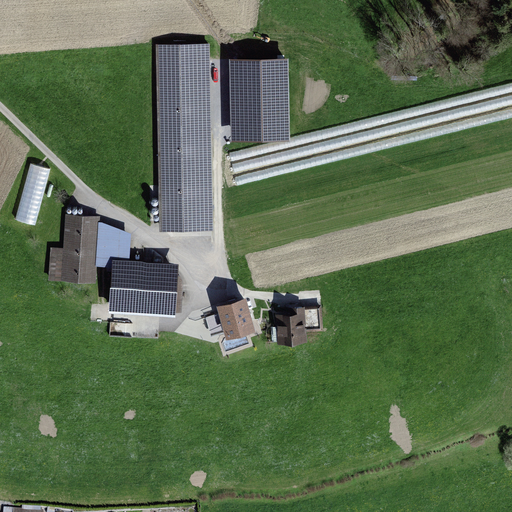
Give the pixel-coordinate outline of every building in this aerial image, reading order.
[(208,47),(155,48),(160,231),(213,230),(208,47)] [(289,58),(229,59),(231,141),(290,140),(289,58)] [(30,161),(17,218),(37,223),(51,166),(30,161)] [(100,219),(66,216),(63,249),(51,248),(48,281),(93,285),(100,219)] [(173,265),(110,261),(108,310),(170,313),(173,265)] [(238,300),(209,311),(218,337),(247,327),(238,300)] [(296,318),(274,319),(275,344),(306,343),(305,309),(296,309),(296,318)]
